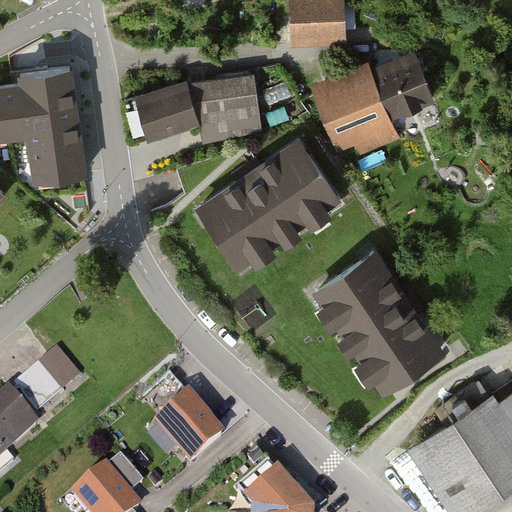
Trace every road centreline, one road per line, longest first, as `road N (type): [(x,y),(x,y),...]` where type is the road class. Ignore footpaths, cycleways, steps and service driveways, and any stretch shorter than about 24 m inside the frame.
road 1 (residential): [(385,511),(174,312),(126,229)]
road 2 (residential): [(101,60),(279,55)]
road 3 (residential): [(126,229),(101,60)]
road 4 (residential): [(126,229),(93,246),(0,328)]
